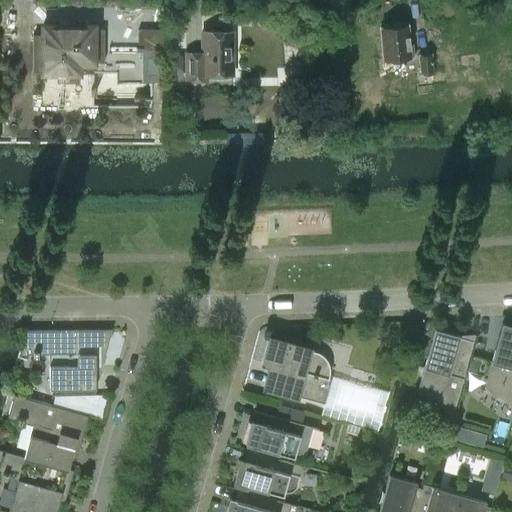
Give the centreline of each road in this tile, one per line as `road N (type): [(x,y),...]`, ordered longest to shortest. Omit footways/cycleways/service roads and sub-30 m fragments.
road 1 (residential): [(248,304),(511,291)]
road 2 (residential): [(188,511),(248,304)]
road 3 (residential): [(100,511),(158,305)]
road 4 (residential): [(0,305),(158,305)]
